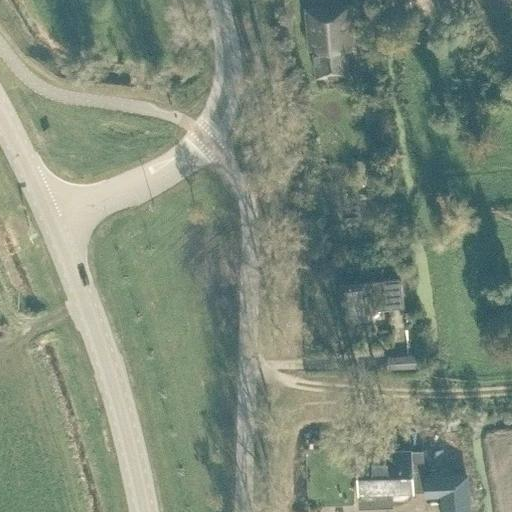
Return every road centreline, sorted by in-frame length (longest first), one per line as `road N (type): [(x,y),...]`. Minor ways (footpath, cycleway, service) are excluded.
road 1 (unclassified): [(243,511),(251,240),(241,188),(207,139)]
road 2 (primary): [(142,511),(103,360),(51,223)]
road 3 (secondary): [(51,223),(160,173),(207,139)]
road 4 (secondary): [(207,139),(229,86),(216,0)]
road 5 (primary): [(51,223),(0,111)]
